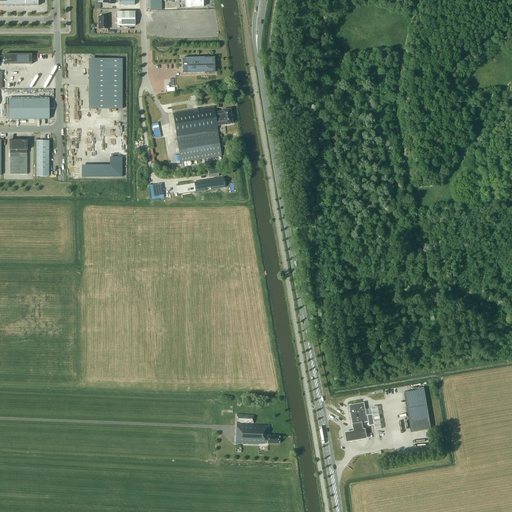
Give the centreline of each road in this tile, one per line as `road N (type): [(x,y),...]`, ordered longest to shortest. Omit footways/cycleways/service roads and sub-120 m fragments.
road 1 (secondary): [(338,511),(256,47)]
road 2 (residential): [(142,0),(139,97),(150,170),(162,181),(198,178)]
